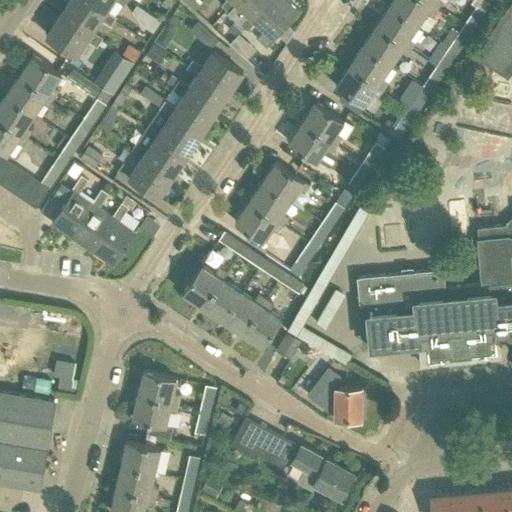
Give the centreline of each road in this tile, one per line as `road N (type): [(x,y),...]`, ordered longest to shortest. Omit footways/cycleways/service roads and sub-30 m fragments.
road 1 (residential): [(123,307),(181,222),(199,214),(269,108),(270,91),(325,0)]
road 2 (residential): [(338,436),(123,307)]
road 3 (residential): [(70,511),(123,307)]
road 4 (residential): [(511,440),(494,416),(453,415),(435,426),(424,468)]
road 5 (residential): [(123,307),(0,278)]
